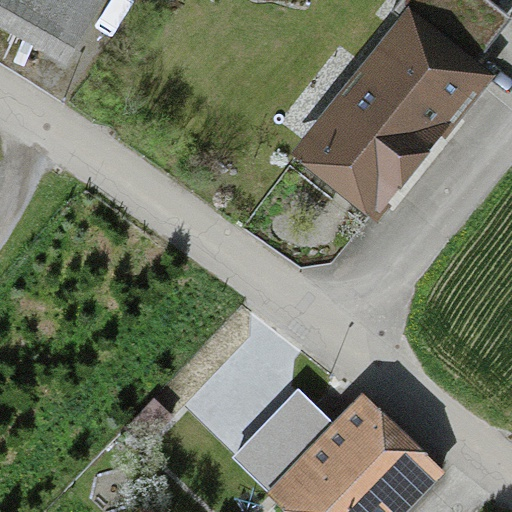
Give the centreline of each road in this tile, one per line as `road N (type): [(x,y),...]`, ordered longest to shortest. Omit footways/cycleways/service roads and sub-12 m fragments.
road 1 (unclassified): [(0,97),(345,340),(511,473)]
road 2 (track): [(345,340),(511,137)]
